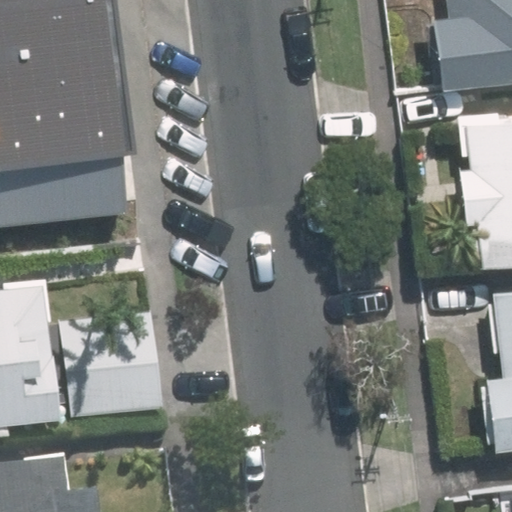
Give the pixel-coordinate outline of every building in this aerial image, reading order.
[(0,0),(0,213),(118,199),(94,0),(0,0)] [(437,8),(446,80),(511,72),(511,0),(450,0),(451,6),(437,8)] [(511,100),(468,106),(485,250),(511,246),(511,100)] [(0,408),(159,388),(149,305),(54,317),(47,267),(0,272),(0,408)] [(488,361),(497,432),(511,430),(511,272),(496,275),(506,359),(488,361)] [(0,511),(103,511),(99,481),(73,484),(69,454),(0,462),(0,511)]
